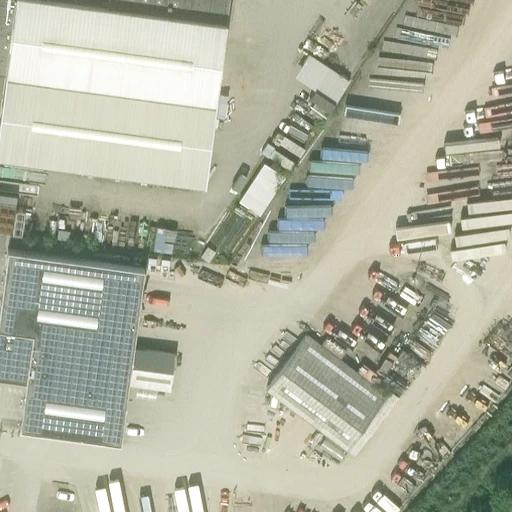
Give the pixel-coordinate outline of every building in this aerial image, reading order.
[(0,0),(0,157),(204,184),(228,0),(0,0)] [(337,99),(349,76),(305,53),(293,77),(337,99)] [(237,200),(261,214),(285,174),(262,160),(237,200)] [(0,230),(22,233),(26,207),(18,206),(21,184),(0,180),(0,230)] [(144,268),(7,249),(0,301),(0,377),(17,380),(22,377),(25,381),(25,380),(25,381),(19,428),(119,442),(127,383),(170,389),(174,353),(133,347),(144,268)] [(448,286),(441,292),(456,309),(463,303),(448,286)] [(346,448),(385,395),(305,335),(265,388),(346,448)]
